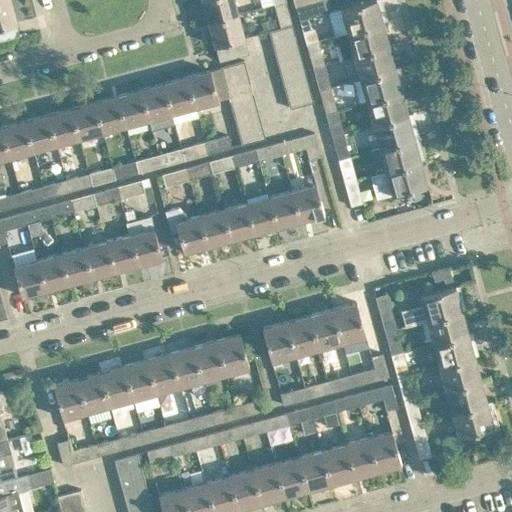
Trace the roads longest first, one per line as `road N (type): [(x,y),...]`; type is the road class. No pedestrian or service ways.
road 1 (residential): [(0,344),(511,205)]
road 2 (residential): [(372,511),(511,474)]
road 3 (tertiary): [(511,133),(476,0)]
road 4 (residential): [(56,60),(140,38),(155,18),(153,0)]
